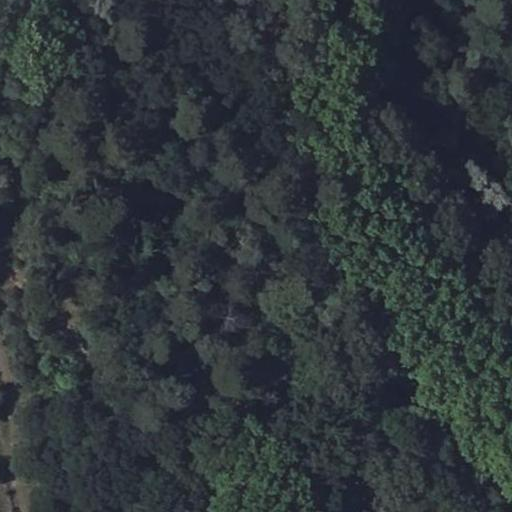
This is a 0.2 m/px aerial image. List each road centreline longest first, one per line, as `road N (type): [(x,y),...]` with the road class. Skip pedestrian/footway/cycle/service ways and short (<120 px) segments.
road 1 (track): [(0,211),(134,393),(177,408),(383,271),(307,28),(351,0)]
road 2 (track): [(0,110),(161,0)]
